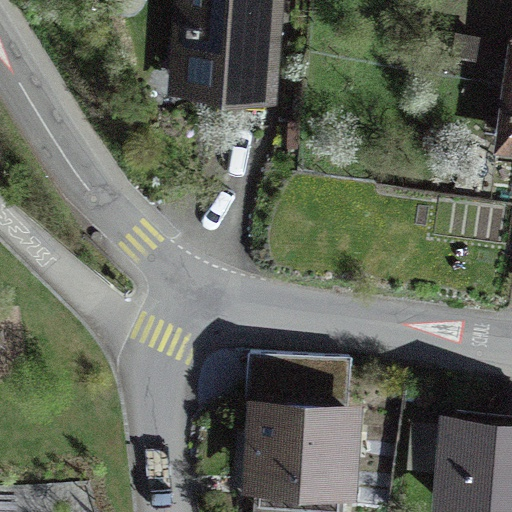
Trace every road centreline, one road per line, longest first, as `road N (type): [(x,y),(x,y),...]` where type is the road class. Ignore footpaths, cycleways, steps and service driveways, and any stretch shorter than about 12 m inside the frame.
road 1 (residential): [(188,290),(287,319),(511,353)]
road 2 (residential): [(0,51),(79,179),(188,290)]
road 3 (residential): [(188,290),(164,336),(174,511)]
